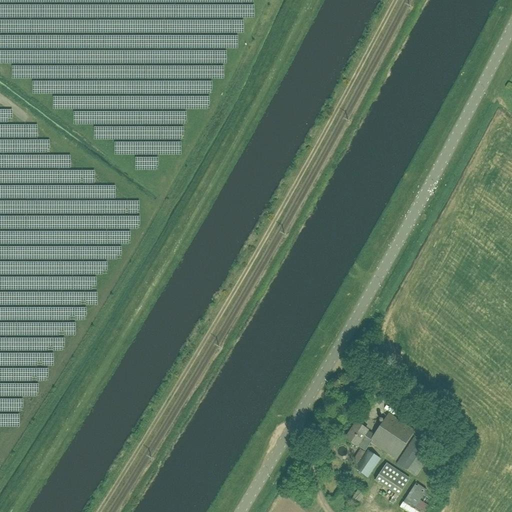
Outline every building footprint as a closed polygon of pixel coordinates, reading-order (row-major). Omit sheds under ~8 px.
[(414,432),(388,415),(373,438),(366,433),(367,432),(356,424),(345,440),(357,448),(357,447),(365,452),(371,443),(396,460),(414,432)] [(434,451),(414,437),(395,464),(416,478),(434,451)] [(380,460),(366,451),(353,469),(367,479),(380,460)] [(409,480),(386,464),(374,482),(398,497),(409,480)] [(426,491),(415,484),(402,504),(413,511),(426,491)] [(424,499),(416,509),(420,511),(426,511),(432,505),(424,499)]
